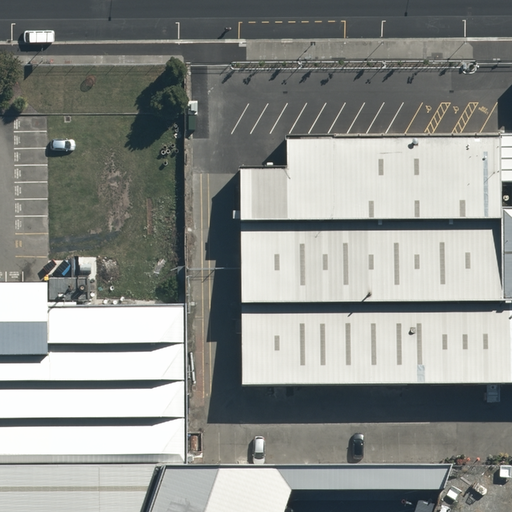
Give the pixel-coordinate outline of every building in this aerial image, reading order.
[(497,63),(357,63),(357,56),(302,56),(302,81),(332,81),(332,123),(497,122),(497,63)] [(497,134),(285,135),(285,165),(235,165),(235,215),(498,213),(497,134)] [(511,201),(501,202),(501,215),(239,217),(239,298),(511,296),(511,201)] [(0,448),(162,447),(185,443),(180,301),(44,302),(44,283),(0,282),(0,448)] [(511,299),(241,302),(241,380),(511,378),(511,299)] [(280,511),(291,482),(440,481),(449,459),(163,460),(145,511),(280,511)] [(140,511),(158,462),(0,461),(0,511),(140,511)] [(467,476),(454,471),(439,511),(494,511),(506,482),(469,468),(467,476)]
